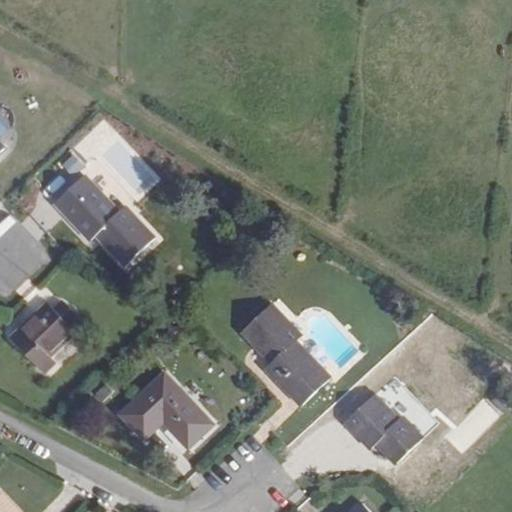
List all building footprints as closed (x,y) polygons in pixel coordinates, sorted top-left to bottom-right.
[(28,86),(18,98),(41,117),(51,104),(28,86)] [(154,240),(124,209),(119,214),(85,178),(58,204),(92,240),(98,235),(127,265),(154,240)] [(46,374),(58,362),(51,356),(73,333),(69,328),(54,312),(49,305),(26,328),(30,334),(20,345),(46,374)] [(54,312),(69,328),(76,322),(62,305),(54,312)] [(303,405),(330,380),(298,345),(302,340),(273,308),(246,333),(275,365),(270,370),(303,405)] [(256,403),(266,395),(235,360),(225,369),(256,403)] [(191,450),(215,426),(165,374),(121,415),(145,441),(164,423),(191,450)] [(400,423),(375,398),(348,423),(372,449),(378,444),(398,464),(423,440),(404,419),(400,423)]
